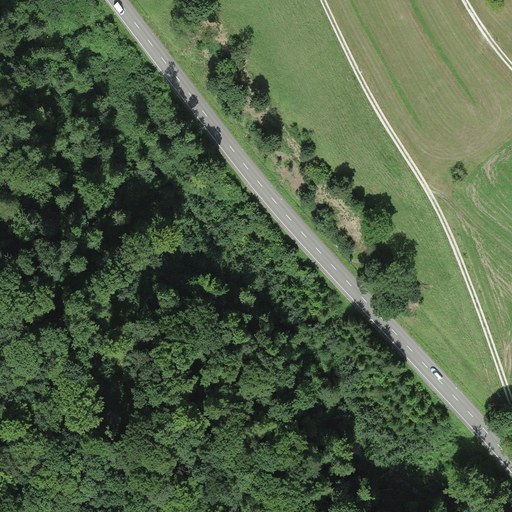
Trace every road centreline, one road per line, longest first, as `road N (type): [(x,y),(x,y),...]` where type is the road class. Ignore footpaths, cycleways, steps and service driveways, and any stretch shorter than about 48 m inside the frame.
road 1 (tertiary): [(120,0),(298,228),(511,464)]
road 2 (track): [(321,0),(445,227),(511,407)]
road 3 (track): [(40,0),(230,270)]
road 4 (track): [(0,355),(119,471),(135,511)]
